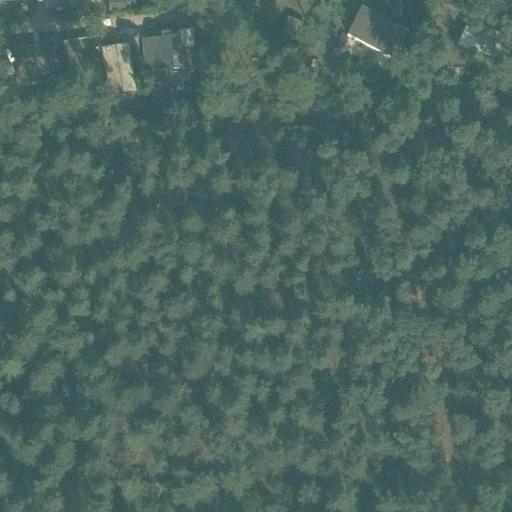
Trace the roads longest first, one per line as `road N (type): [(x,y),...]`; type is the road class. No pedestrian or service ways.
road 1 (track): [(511,84),(0,156)]
road 2 (track): [(365,105),(461,511)]
road 3 (residential): [(188,16),(41,26)]
